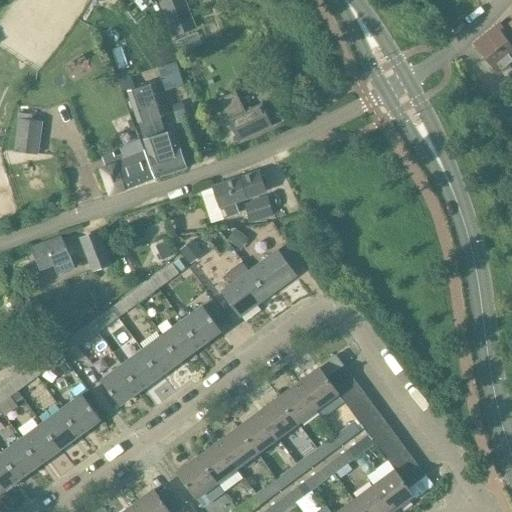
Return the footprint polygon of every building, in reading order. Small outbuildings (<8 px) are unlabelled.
[(166,0),(160,3),(173,37),(197,28),(185,0),(166,0)] [(498,71),(509,62),(511,59),(511,46),(504,36),(508,32),(500,23),(476,44),(498,71)] [(149,154),(157,177),(186,167),(174,130),(166,133),(160,116),(166,114),(155,82),(128,91),(144,140),(149,154)] [(245,112),(235,92),(219,99),(239,141),(271,125),(269,121),(278,117),(272,106),(264,109),(262,104),(245,112)] [(39,155),(43,122),(17,119),(14,152),(39,155)] [(106,167),(100,169),(110,195),(126,189),(154,178),(144,152),(139,140),(121,147),(123,153),(115,157),(114,154),(102,159),(106,167)] [(240,177),(239,177),(214,186),(225,218),(240,213),(236,202),(266,191),(259,171),(240,178),(240,177)] [(250,223),(274,216),(267,195),(251,200),(252,202),(244,204),(250,223)] [(227,239),(241,249),(249,239),(235,229),(227,239)] [(81,238),(95,270),(110,264),(97,231),(81,238)] [(70,259),(61,237),(31,249),(40,270),(54,264),(58,274),(75,268),(71,259),(70,259)] [(180,249),(193,266),(207,255),(194,238),(180,249)] [(250,271),(269,296),(296,275),(278,250),(250,271)] [(172,263),(159,272),(167,282),(179,272),(173,264),(172,263)] [(269,296),(250,271),(222,291),(241,316),(269,296)] [(143,284),(131,293),(139,303),(150,294),(143,284)] [(131,293),(120,301),(127,311),(139,303),(131,293)] [(9,302),(20,319),(31,312),(20,295),(9,302)] [(182,321),(200,346),(221,330),(203,306),(182,321)] [(111,307),(100,316),(107,326),(119,318),(111,307)] [(200,346),(182,321),(162,335),(180,360),(200,346)] [(82,330),(63,344),(77,362),(85,356),(79,347),(89,339),(82,330)] [(180,360),(162,335),(142,350),(160,375),(180,360)] [(160,375),(142,350),(122,364),(140,389),(160,375)] [(51,352),(39,361),(46,370),(57,362),(58,361),(51,352)] [(140,389),(122,364),(101,379),(119,404),(140,389)] [(334,388),(352,375),(345,366),(327,378),(334,388)] [(318,408),(338,394),(334,388),(327,378),(320,368),(299,383),(318,408)] [(22,373),(10,382),(17,391),(17,390),(29,382),(22,373)] [(340,397),(358,384),(352,375),(334,388),(338,394),(340,397)] [(10,382),(0,389),(0,403),(10,396),(14,402),(22,397),(17,391),(10,382)] [(279,398),(298,423),(318,408),(299,383),(279,398)] [(365,393),(358,384),(340,397),(347,406),(365,393)] [(372,402),(365,393),(347,406),(354,415),(372,402)] [(61,409),(79,434),(100,419),(82,394),(61,409)] [(279,398),(272,403),(259,413),(278,438),(298,423),(279,398)] [(379,411),(372,402),(354,415),(357,419),(361,425),(379,411)] [(79,434),(61,409),(41,423),(60,448),(79,434)] [(368,434),(385,421),(379,411),(361,425),(364,428),(368,434)] [(259,413),(248,421),(239,428),(257,453),(278,438),(259,413)] [(337,434),(344,443),(364,428),(361,425),(357,419),(337,434)] [(368,434),(374,443),(392,430),(385,421),(368,434)] [(60,448),(41,423),(21,438),(40,463),(60,448)] [(257,453),(239,428),(219,443),(237,468),(257,453)] [(399,439),(392,430),(374,443),(375,444),(381,452),(399,439)] [(317,449),(324,458),(344,443),(337,434),(317,449)] [(348,449),(355,458),(375,444),(374,443),(368,434),(348,449)] [(40,463),(21,438),(1,453),(20,478),(40,463)] [(406,448),(399,439),(381,452),(388,461),(406,448)] [(219,443),(202,455),(198,458),(217,483),(237,468),(219,443)] [(413,457),(406,448),(388,461),(395,470),(413,457)] [(296,464),(303,473),(324,458),(317,449),(296,464)] [(335,473),(351,461),(355,458),(348,449),(328,464),(335,473)] [(0,492),(20,478),(1,453),(0,453),(0,492)] [(413,457),(395,470),(402,479),(419,466),(413,457)] [(198,458),(178,473),(197,498),(203,507),(214,499),(207,490),(217,483),(198,458)] [(388,461),(368,476),(375,485),(394,511),(414,496),(409,488),(402,479),(395,470),(388,461)] [(276,479),(283,488),(303,473),(296,464),(276,479)] [(328,464),(321,469),(307,479),(315,488),(335,473),(328,464)] [(426,476),(419,466),(402,479),(409,488),(426,476)] [(276,479),(262,489),(256,493),(263,503),(283,488),(276,479)] [(307,479),(297,487),(287,494),(294,504),(315,488),(307,479)] [(355,500),(363,511),(391,511),(394,511),(375,485),(355,500)] [(133,505),(137,511),(169,511),(154,490),(133,505)] [(256,493),(239,506),(236,508),(238,511),(250,511),(263,503),(256,493)] [(267,509),(269,511),(283,511),(294,504),(287,494),(267,509)] [(338,511),(363,511),(355,500),(338,511)]
